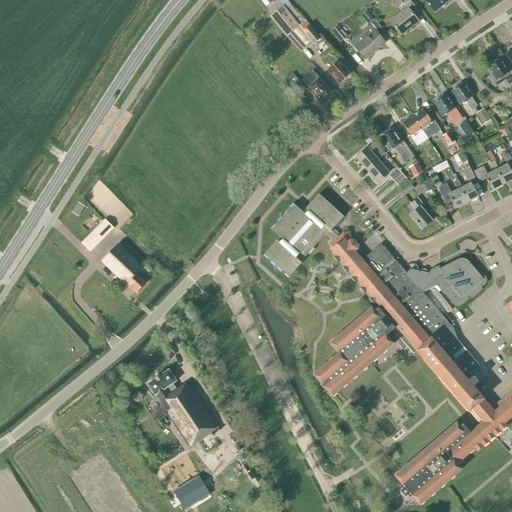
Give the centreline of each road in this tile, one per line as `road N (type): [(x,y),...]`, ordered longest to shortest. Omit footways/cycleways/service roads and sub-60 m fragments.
road 1 (tertiary): [(0,444),(146,327),(315,137)]
road 2 (primary): [(0,270),(178,0)]
road 3 (tertiary): [(315,137),(511,0)]
road 4 (residential): [(481,220),(431,247),(409,248),(315,137)]
